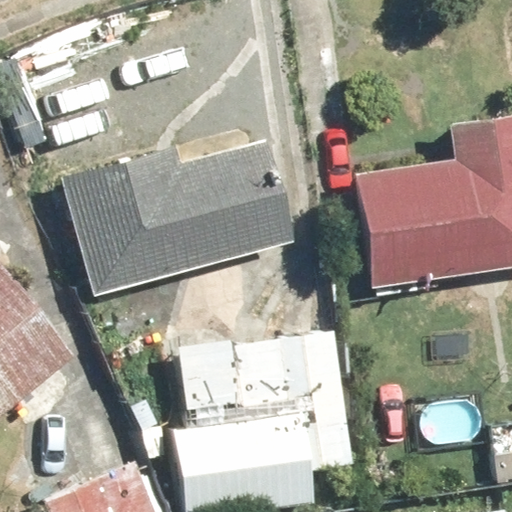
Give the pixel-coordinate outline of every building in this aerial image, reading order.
[(343,174),(353,282),(511,267),(511,144),(509,117),(434,124),(438,165),(343,174)] [(51,166),(75,290),(267,252),(243,128),(51,166)] [(0,401),(55,359),(0,289),(0,401)] [(165,345),(156,310),(86,328),(95,362),(165,345)] [(170,511),(286,498),(278,425),(161,438),(170,511)] [(39,511),(141,511),(126,470),(36,503),(39,511)]
